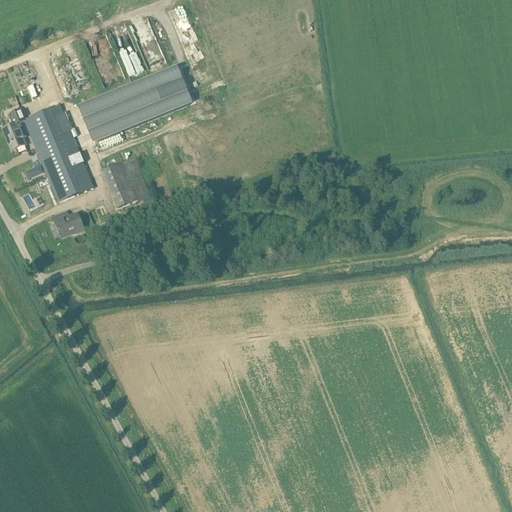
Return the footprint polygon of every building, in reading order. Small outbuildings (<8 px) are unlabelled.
[(121,33),(112,36),(117,49),(126,46),(121,33)] [(107,34),(93,39),(102,66),(116,61),(107,34)] [(97,144),(189,107),(174,69),(81,107),(97,144)] [(0,83),(0,110),(1,111),(12,89),(0,83)] [(29,133),(58,204),(94,189),(60,106),(25,121),(21,111),(8,116),(13,126),(2,130),(11,152),(26,146),(23,139),(25,138),(24,135),(29,133)] [(135,203),(139,212),(154,205),(150,196),(135,159),(101,174),(116,211),(135,203)] [(32,170),(35,177),(42,174),(39,167),(32,170)] [(45,209),(54,205),(48,190),(38,195),(45,209)] [(53,219),(61,239),(75,233),(76,234),(84,231),(77,215),(69,218),(67,213),(53,219)]
